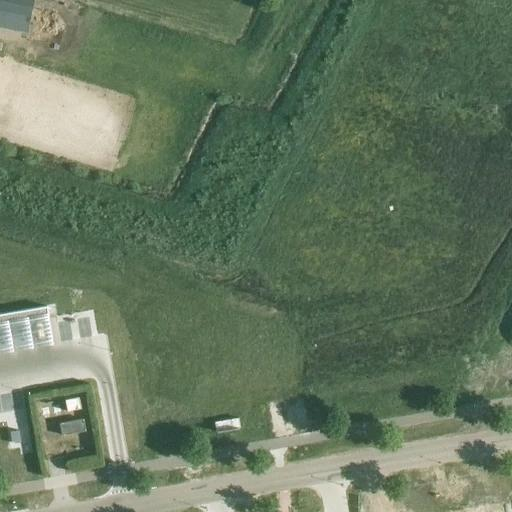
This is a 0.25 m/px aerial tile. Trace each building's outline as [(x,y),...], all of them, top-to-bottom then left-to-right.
[(0,0),(0,29),(26,33),(32,0),(0,0)] [(55,0),(50,10),(64,17),(71,0),(55,0)] [(0,324),(48,316),(46,306),(0,314),(0,324)] [(0,352),(53,343),(48,316),(0,324),(0,352)] [(89,401),(105,400),(104,385),(88,386),(89,401)] [(64,400),(66,412),(81,409),(79,397),(64,400)] [(59,424),(61,436),(85,431),(83,419),(59,424)] [(19,430),(10,432),(11,444),(21,443),(19,430)]
